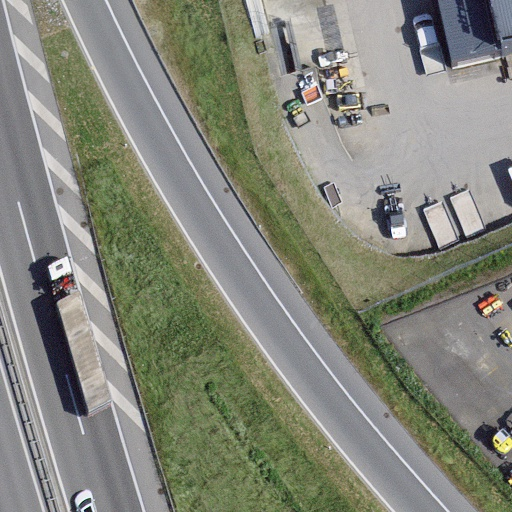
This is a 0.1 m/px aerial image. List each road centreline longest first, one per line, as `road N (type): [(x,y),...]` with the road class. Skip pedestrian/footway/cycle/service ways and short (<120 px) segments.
road 1 (motorway): [(425,511),(338,411),(227,256),(87,0)]
road 2 (motorway): [(107,511),(0,128)]
